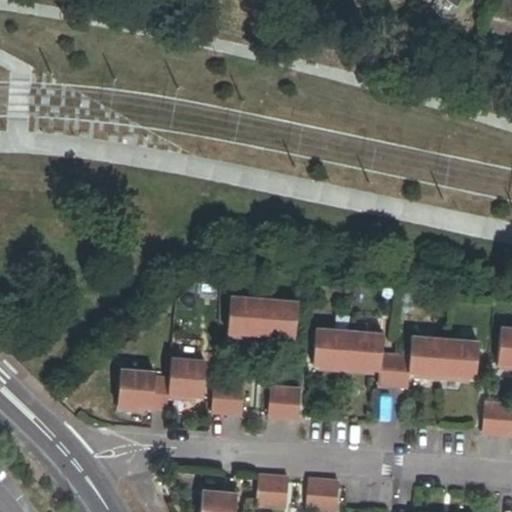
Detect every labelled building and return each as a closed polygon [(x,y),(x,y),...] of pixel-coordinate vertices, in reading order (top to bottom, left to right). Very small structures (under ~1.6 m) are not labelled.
[(264,303),(231,300),(228,338),(248,339),(249,337),(261,338),(264,303)] [(297,306),(264,303),(261,338),(274,339),(274,341),(294,343),(297,306)] [(511,331),(500,331),(497,368),(511,369),(511,331)] [(350,335),(317,333),(314,367),(327,368),(327,371),(347,373),(350,335)] [(383,338),(350,335),(347,373),(368,374),(368,371),(380,372),(379,387),(394,388),(396,358),(382,357),(383,338)] [(442,380),(445,342),(412,340),(410,359),(396,358),(394,388),(408,389),(409,374),(422,375),(421,378),(442,380)] [(478,345),(445,342),(442,380),(462,381),(462,379),(475,379),(478,345)] [(205,363),(170,360),(169,381),(167,399),(188,401),(189,398),(202,399),(205,363)] [(154,374),(120,371),(117,410),(138,412),(138,409),(166,411),(167,399),(169,381),(154,380),(154,374)] [(228,385),(213,384),(211,414),(226,416),(228,385)] [(244,386),(228,385),(226,416),(241,417),(244,386)] [(285,389),(270,388),(268,419),(283,420),(285,389)] [(301,390),(285,389),(283,420),(298,421),(301,390)] [(500,406),(485,405),(482,435),(497,436),(500,406)] [(511,406),(500,406),(497,436),(511,437),(511,406)] [(273,480),(258,479),(255,509),(270,511),(273,480)] [(285,511),(288,481),(273,480),(270,511),(283,511),(285,511)] [(320,511),(323,485),(308,483),(305,511),(320,511)] [(335,511),(338,486),(323,485),(320,511),(335,511)] [(233,511),(235,496),(202,494),(200,511),(233,511)]
